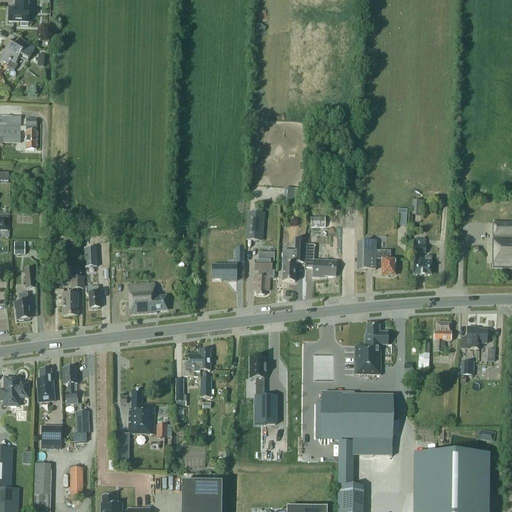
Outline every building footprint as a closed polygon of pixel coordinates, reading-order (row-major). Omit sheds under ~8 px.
[(20,26),(27,26),(27,23),(28,23),(29,9),(31,9),(31,0),(14,0),(15,8),(9,8),(8,23),(20,23),(20,26)] [(16,49),(9,45),(0,59),(0,60),(8,66),(10,63),(11,63),(11,62),(16,65),(20,57),(28,61),(35,50),(21,41),(16,49)] [(20,131),(25,132),(25,138),(26,138),(26,150),(36,150),(37,120),(26,120),(25,128),(21,128),(21,118),(0,117),(0,143),(20,144),(20,131)] [(304,203),(305,190),(287,188),(285,201),(304,203)] [(411,215),(420,215),(421,201),(412,201),(411,215)] [(260,214),(248,213),(246,241),(258,242),(260,214)] [(310,217),(311,228),(325,228),(325,217),(310,217)] [(511,223),(492,223),(492,269),(511,269),(511,223)] [(282,282),(294,283),(295,263),(304,264),(305,240),(295,239),(294,252),(282,251),(281,266),(283,266),(282,282)] [(432,265),(432,257),(425,257),(425,259),(420,259),(420,254),(425,254),(425,240),(423,240),(414,240),(413,259),(413,265),(413,276),(432,276),(432,265)] [(375,271),(375,260),(381,260),(381,267),(382,267),(382,276),(395,276),(395,260),(390,260),(390,252),(378,252),(378,249),(375,249),(376,242),(363,242),(363,271),(375,271)] [(14,256),(24,256),(25,243),(14,243),(14,256)] [(335,278),(336,263),(313,262),(314,246),(306,245),(305,269),(313,269),(312,279),(319,279),(319,277),(335,278)] [(235,264),(243,264),(243,248),(235,248),(235,264)] [(98,268),(96,249),(83,250),(85,269),(98,268)] [(271,262),(274,262),(274,253),(257,253),(257,262),(271,262)] [(257,262),(255,262),(255,272),(260,272),(260,277),(254,277),(254,291),(256,291),(256,296),(265,296),(265,291),(267,291),(268,272),(271,272),(271,262),(257,262)] [(212,266),(212,281),(227,281),(227,282),(236,282),(236,266),(212,266)] [(35,290),(32,269),(24,270),(26,291),(35,290)] [(63,317),(77,317),(77,290),(83,290),(83,279),(72,279),(72,296),(63,296),(63,317)] [(127,285),(129,315),(157,313),(156,312),(167,311),(166,297),(155,298),(154,284),(127,285)] [(98,293),(98,287),(87,288),(87,295),(88,295),(89,310),(100,309),(99,293),(98,293)] [(28,303),(27,294),(18,295),(19,304),(14,305),(15,310),(16,310),(17,321),(30,320),(29,311),(30,310),(29,303),(28,303)] [(444,342),(451,342),(451,323),(436,323),(436,333),(434,333),(433,345),(434,345),(434,353),(444,354),(444,342)] [(355,347),(355,376),(380,376),(380,346),(387,346),(387,333),(378,333),(378,327),(366,327),(366,336),(364,336),(364,345),(363,345),(363,347),(355,347)] [(487,331),(474,330),(474,328),(467,328),(467,339),(461,339),(460,350),(469,350),(478,351),(479,344),(486,344),(487,331)] [(420,354),(429,354),(429,343),(420,343),(420,354)] [(182,363),(182,378),(200,378),(205,378),(205,372),(210,372),(210,351),(199,351),(199,355),(188,355),(188,363),(182,363)] [(418,375),(428,375),(429,355),(418,354),(418,375)] [(250,359),(250,380),(256,380),(256,398),(264,398),(264,380),(264,375),(266,375),(266,367),(264,367),(264,359),(250,359)] [(473,377),(474,364),(461,363),(460,376),(473,377)] [(37,381),(39,404),(54,403),(53,381),(51,381),(51,371),(47,371),(47,370),(45,369),(41,369),(40,370),(40,372),(39,372),(40,381),(37,381)] [(65,393),(66,406),(77,405),(76,393),(74,393),(73,385),(77,385),(76,378),(75,369),(63,370),(63,385),(67,385),(67,393),(65,393)] [(211,399),(211,378),(205,378),(200,378),(200,399),(211,399)] [(19,380),(5,379),(4,391),(0,391),(0,401),(4,401),(4,406),(18,407),(19,398),(28,398),(28,385),(19,384),(19,380)] [(183,380),(175,380),(175,402),(186,403),(186,396),(183,396),(183,380)] [(142,393),(131,392),(131,410),(129,410),(128,435),(154,436),(155,405),(141,405),(142,393)] [(343,397),(342,441),(353,441),(377,441),(392,441),(393,397),(343,397)] [(255,398),(255,425),(266,425),(266,424),(274,424),(274,425),(277,425),(277,398),(276,398),(276,399),(269,399),(269,398),(264,398),(256,398),(255,398)] [(83,434),(88,434),(88,414),(78,414),(78,428),(82,428),(83,434)] [(156,426),(156,439),(167,439),(167,426),(156,426)] [(61,428),(41,427),(41,442),(46,442),(61,442),(61,428)] [(487,433),(485,441),(493,442),(495,434),(487,433)] [(86,443),(85,434),(72,435),(73,443),(86,443)] [(11,450),(0,449),(0,490),(9,491),(11,450)] [(25,464),(33,464),(34,452),(25,452),(25,464)] [(485,511),(485,457),(425,458),(425,459),(435,459),(435,511),(485,511)] [(50,496),(51,465),(35,465),(34,496),(50,496)] [(83,499),(83,469),(70,469),(70,499),(83,499)] [(221,511),(222,484),(181,483),(180,511),(221,511)] [(16,511),(18,491),(9,491),(0,490),(0,511),(16,511)] [(101,506),(101,511),(121,511),(121,505),(114,505),(114,497),(102,498),(102,506),(101,506)]
